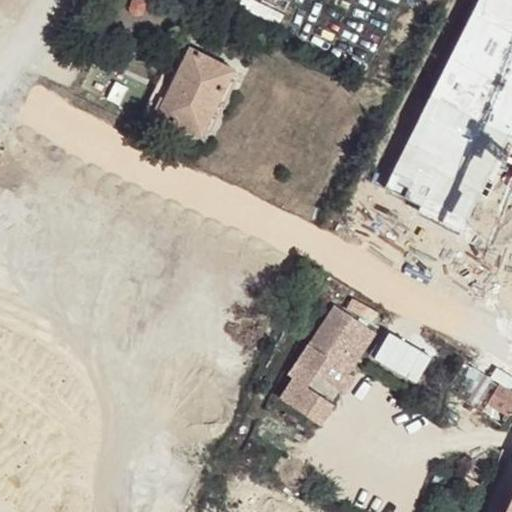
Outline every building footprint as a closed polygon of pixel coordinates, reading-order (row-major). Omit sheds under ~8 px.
[(143,2),(136,0),(128,0),(127,8),(129,12),(137,15),(141,12),(143,2)] [(193,50),(160,116),(205,138),(238,71),(193,50)] [(7,199),(15,202),(77,236),(75,239),(86,246),(89,242),(104,214),(111,218),(122,196),(19,150),(2,183),(7,199)] [(15,202),(0,233),(0,239),(45,260),(17,321),(44,334),(73,275),(78,277),(93,245),(89,242),(86,246),(75,239),(77,236),(15,202)] [(111,296),(121,280),(93,262),(83,278),(111,296)] [(337,307),(300,363),(316,374),(327,359),(344,332),(359,343),(356,348),(365,353),(376,333),(337,307)] [(344,332),(327,359),(342,367),(356,348),(359,343),(344,332)] [(464,364),(446,389),(456,396),(472,370),(464,364)] [(511,394),(472,370),(456,396),(484,414),(490,404),(509,417),(511,411),(511,394)] [(490,404),(484,414),(502,425),(509,417),(490,404)] [(459,488),(455,497),(469,504),(474,496),(459,488)]
